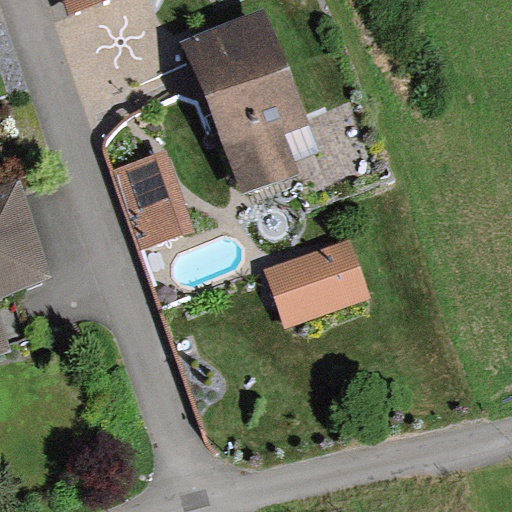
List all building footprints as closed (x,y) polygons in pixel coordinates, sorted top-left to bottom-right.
[(63,0),(67,10),(95,0),(63,0)] [(264,13),(184,44),(241,189),(295,168),(291,158),(317,148),(264,13)] [(165,154),(112,173),(140,251),(193,233),(165,154)] [(0,298),(40,287),(13,200),(0,204),(0,298)] [(351,241),(266,270),(286,329),(371,300),(351,241)]
